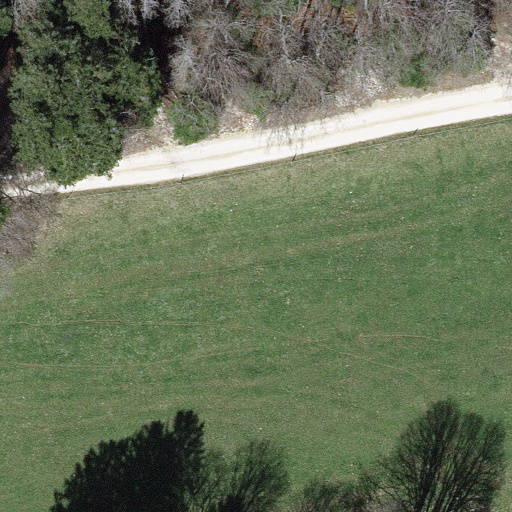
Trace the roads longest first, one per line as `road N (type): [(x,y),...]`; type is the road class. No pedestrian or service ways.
road 1 (track): [(0,203),(511,96)]
road 2 (track): [(116,181),(68,23),(69,0)]
